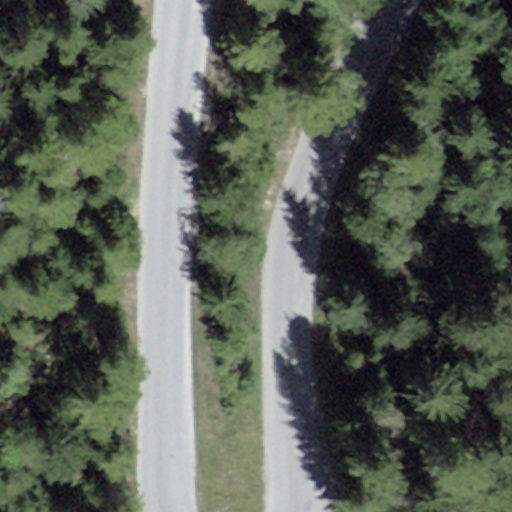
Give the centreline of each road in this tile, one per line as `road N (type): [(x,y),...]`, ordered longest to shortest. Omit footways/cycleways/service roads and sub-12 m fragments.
road 1 (unclassified): [(393,0),(360,65),(309,209),(294,338),(292,511)]
road 2 (unclassified): [(170,511),(168,225),(184,0)]
